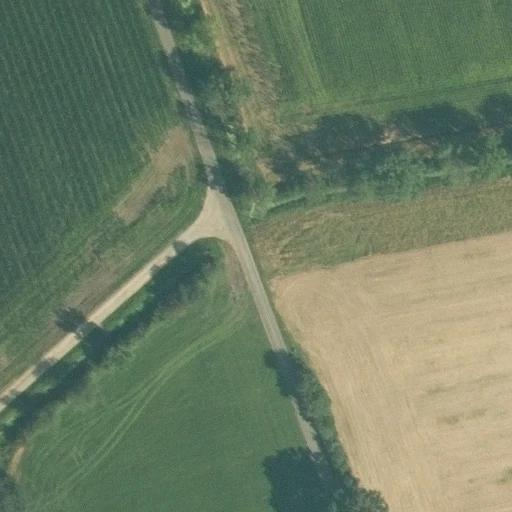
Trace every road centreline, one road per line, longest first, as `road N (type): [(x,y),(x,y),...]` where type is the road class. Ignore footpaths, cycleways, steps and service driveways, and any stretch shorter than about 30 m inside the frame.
road 1 (track): [(224,198),(340,511)]
road 2 (track): [(224,198),(0,398)]
road 3 (track): [(153,0),(224,198)]
